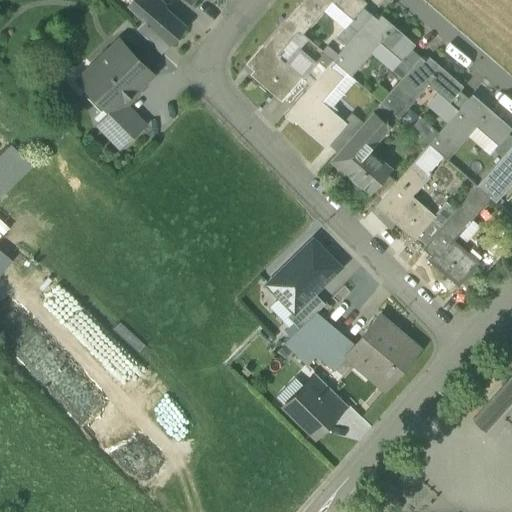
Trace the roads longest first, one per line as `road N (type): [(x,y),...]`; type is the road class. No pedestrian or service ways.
road 1 (residential): [(257,0),(207,57),(210,82),(463,348)]
road 2 (residential): [(463,348),(325,511)]
road 3 (residential): [(511,89),(408,0)]
